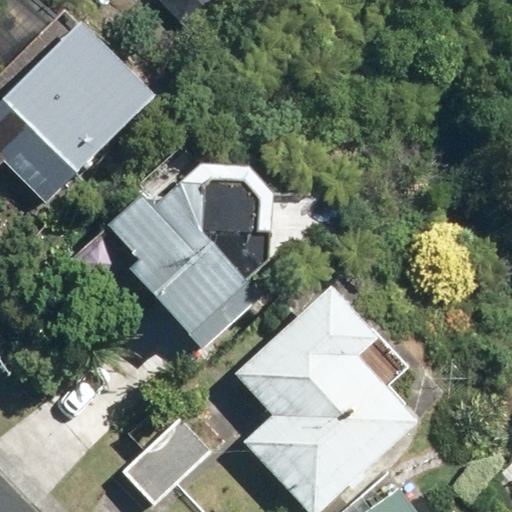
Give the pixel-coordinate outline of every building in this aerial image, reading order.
[(0,169),(3,167),(45,210),(152,105),(77,29),(0,104),(0,169)] [(104,233),(134,263),(122,275),(205,360),(318,249),(299,230),(272,229),(273,204),(244,174),(164,174),(104,233)] [(369,472),(417,423),(385,392),(411,366),(329,286),(232,384),(266,418),(237,448),(302,511),(328,511),(352,488),(358,493),(374,477),(369,472)] [(145,451),(122,472),(154,506),(177,485),(212,453),(180,419),(145,451)] [(420,511),(400,486),(366,511),(420,511)]
